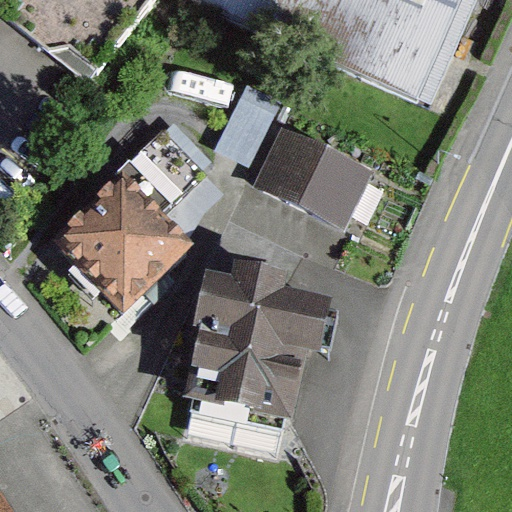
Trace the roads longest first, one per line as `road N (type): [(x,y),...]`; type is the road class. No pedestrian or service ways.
road 1 (secondary): [(392,511),(440,330),(511,143)]
road 2 (unclassified): [(152,511),(0,301)]
